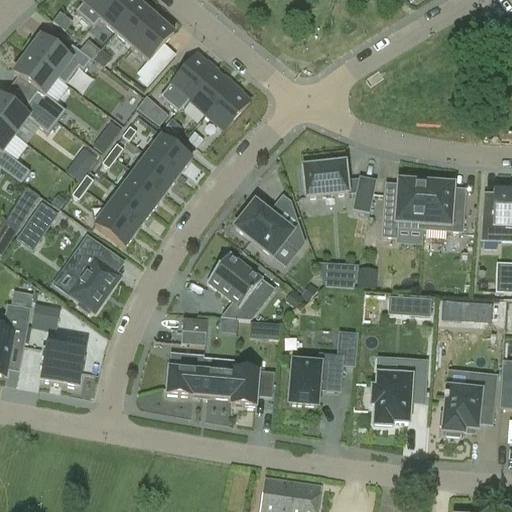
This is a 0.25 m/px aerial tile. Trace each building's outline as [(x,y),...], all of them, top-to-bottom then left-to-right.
[(98,23),(118,0),(88,0),(81,8),(75,15),(92,30),(98,23)] [(128,0),(118,0),(98,23),(115,37),(139,9),(128,0)] [(131,52),(155,23),(139,9),(115,37),(131,52)] [(172,38),(155,23),(131,52),(148,67),(172,38)] [(40,41),(26,59),(65,88),(78,71),(82,75),(90,64),(71,50),(64,59),(40,41)] [(90,41),(80,50),(101,72),(110,62),(90,41)] [(26,59),(13,77),(17,81),(37,95),(29,106),(56,126),(64,114),(55,107),(67,91),(65,89),(65,88),(26,59)] [(178,117),(189,105),(188,105),(214,74),(215,75),(216,74),(207,67),(206,67),(196,59),(159,101),(178,117)] [(223,82),(215,75),(214,74),(188,105),(189,105),(205,120),(232,89),(224,82),(223,82)] [(232,89),(205,120),(223,135),(249,105),(239,96),(240,96),(232,89)] [(0,101),(0,129),(14,140),(27,123),(38,132),(47,138),(56,126),(29,106),(21,117),(2,102),(0,101)] [(166,119),(155,110),(145,122),(156,131),(166,119)] [(0,129),(0,174),(20,188),(28,177),(15,167),(27,150),(26,149),(14,140),(0,129)] [(129,132),(122,141),(128,146),(135,137),(129,132)] [(160,142),(147,160),(177,183),(190,165),(160,142)] [(97,143),(91,151),(102,159),(108,151),(97,143)] [(116,149),(109,159),(115,163),(122,154),(116,149)] [(101,168),(108,173),(115,163),(109,159),(101,168)] [(177,183),(147,160),(134,177),(164,200),(177,183)] [(75,163),(64,178),(79,189),(84,182),(86,180),(90,175),(75,163)] [(319,170),(302,172),(305,202),(356,197),(353,214),(368,217),(375,186),(359,182),(359,184),(346,186),(344,167),(327,169),(326,168),(319,169),(319,170)] [(121,195),(151,217),(164,200),(134,177),(121,195)] [(78,190),(85,195),(92,185),(86,180),(78,190)] [(422,234),(426,188),(413,187),(413,183),(398,182),(397,198),(385,197),(382,241),(395,242),(396,232),(422,234)] [(426,188),(422,234),(461,237),(464,202),(452,202),(453,186),(438,185),(437,188),(426,188)] [(85,195),(78,190),(71,200),(78,204),(85,195)] [(484,198),(480,245),(511,245),(511,194),(493,194),(493,199),(484,198)] [(138,235),(151,217),(121,195),(108,212),(138,235)] [(57,200),(51,208),(59,214),(65,206),(57,200)] [(40,205),(22,232),(38,243),(57,217),(40,205)] [(254,207),(234,232),(272,262),(284,246),(297,256),(304,247),(290,208),(287,205),(274,223),(254,207)] [(138,235),(108,212),(94,230),(124,253),(138,235)] [(78,286),(69,299),(80,307),(77,311),(88,318),(90,315),(94,317),(119,281),(116,279),(102,269),(110,258),(86,241),(63,275),(78,286)] [(228,258),(206,287),(233,307),(221,323),(250,325),(256,317),(248,311),(266,288),(228,258)] [(343,270),(342,293),(353,294),(358,271),(343,270)] [(358,272),(356,293),(375,294),(376,274),(358,272)] [(511,296),(511,286),(502,286),(502,297),(511,296)] [(309,288),(300,299),(308,305),(317,293),(309,288)] [(292,294),(284,305),(295,313),(303,303),(292,294)] [(390,302),(390,317),(429,318),(430,304),(390,302)] [(35,308),(31,329),(53,333),(57,312),(35,308)] [(0,379),(5,381),(7,373),(11,350),(24,353),(31,314),(30,313),(10,310),(8,309),(6,321),(4,333),(0,332),(0,379)] [(205,338),(206,325),(183,323),(181,335),(205,338)] [(280,343),(280,326),(248,327),(248,344),(280,343)] [(205,338),(181,335),(180,348),(204,350),(205,338)] [(41,351),(38,368),(42,369),(39,387),(78,393),(84,359),(87,344),(67,340),(64,355),(41,351)] [(292,366),(288,409),(316,411),(318,390),(323,390),(322,395),(339,396),(342,361),(319,359),(318,368),(292,366)] [(192,402),(199,402),(203,362),(203,361),(191,360),(190,375),(168,373),(166,400),(192,402)] [(203,362),(199,402),(228,405),(228,410),(230,410),(233,379),(213,377),(214,363),(203,362)] [(511,365),(502,365),(499,413),(511,414),(511,365)] [(407,429),(409,408),(409,398),(423,399),(425,370),(400,368),(399,381),(377,380),(376,393),(372,393),(371,410),(375,411),(373,430),(390,431),(391,428),(407,429)] [(271,402),(273,377),(259,376),(259,375),(234,372),(233,379),(230,410),(256,413),(257,401),(271,402)] [(496,381),(469,378),(467,395),(446,392),(445,401),(443,401),(442,405),(445,406),(444,417),(440,416),(439,430),(442,430),(442,436),(445,437),(445,440),(459,442),(459,438),(463,438),(463,433),(476,434),(477,430),(478,412),(492,413),(496,381)] [(259,511),(318,511),(321,492),(264,484),(259,511)]
